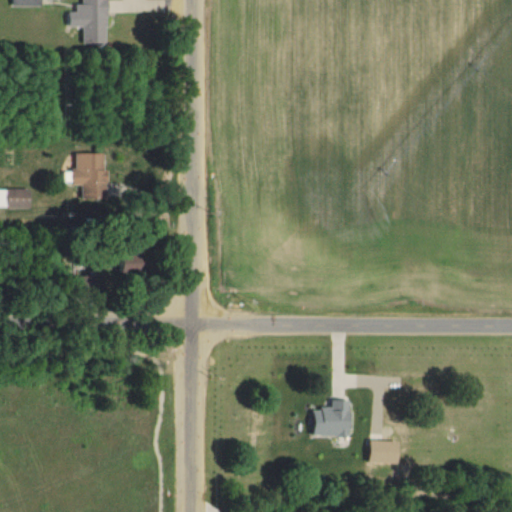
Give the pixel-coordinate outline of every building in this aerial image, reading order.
[(81,42),(105,41),(104,0),(81,0),(82,2),(75,3),(75,10),(67,10),(67,25),(81,24),(81,42)] [(105,198),(104,167),(102,167),(101,151),(72,151),(73,165),(70,165),(70,183),(78,183),(79,199),(105,198)] [(0,187),(0,206),(29,206),(28,186),(0,187)] [(346,398),(329,398),(328,406),(310,406),(309,434),(345,434),(346,398)] [(366,460),(395,461),(396,439),(367,438),(366,460)]
